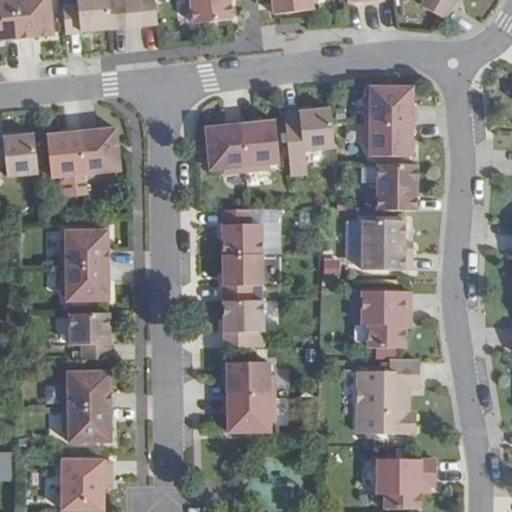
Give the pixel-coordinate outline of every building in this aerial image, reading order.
[(14,0),(0,0),(0,40),(19,38),(14,0)] [(14,0),(19,38),(53,35),(49,0),(14,0)] [(77,0),(78,5),(63,7),(66,33),(112,29),(109,2),(108,0),(77,0)] [(124,0),(109,2),(112,29),(127,27),(124,0)] [(139,0),(127,0),(124,0),(127,27),(142,25),(139,0)] [(154,0),(139,0),(142,25),(157,24),(154,0)] [(191,0),(194,24),(232,20),(230,0),(191,0)] [(312,0),(272,0),(275,14),(313,10),(312,0)] [(455,0),(424,0),(421,6),(445,20),(455,0)] [(159,48),(156,26),(138,29),(142,50),(159,48)] [(366,99),(366,122),(413,123),(415,123),(415,106),(412,106),(413,88),(371,88),(371,99),(366,99)] [(330,109),(285,114),(287,141),(291,175),(306,174),(303,151),(334,148),(332,122),(330,109)] [(241,125),(246,172),(269,169),(268,164),(280,163),(275,121),(241,125)] [(413,123),(366,122),(365,146),(370,146),(370,157),(412,157),(413,123)] [(224,126),(206,129),(211,170),(221,169),(222,174),(246,172),(241,125),(241,123),(224,124),(224,126)] [(81,132),(82,132),(87,179),(110,177),(109,172),(120,170),(116,129),(98,130),(98,128),(81,130),(81,132)] [(87,193),(87,179),(82,132),(81,132),(47,136),(51,178),(63,177),(64,195),(87,193)] [(0,165),(6,165),(7,177),(38,173),(34,135),(0,138),(0,165)] [(417,165),(378,164),(378,211),(390,211),(417,211),(417,165)] [(250,210),(222,210),(223,256),(262,256),(262,225),(250,225),(250,210)] [(405,221),(363,221),(363,271),(412,271),(412,255),(405,255),(404,242),(405,221)] [(61,242),(61,266),(109,266),(108,231),(66,232),(66,242),(61,242)] [(262,256),(223,256),(224,302),(251,301),(251,286),(263,286),(262,256)] [(324,260),(324,278),(340,278),(340,259),(324,260)] [(109,266),(61,266),(62,290),(67,290),(67,301),(109,301),(109,266)] [(411,292),(362,292),(362,325),(368,326),(368,348),(405,349),(405,328),(405,320),(411,320),(411,292)] [(251,301),(224,302),(225,348),(252,348),(252,333),(263,332),(263,301),(251,301)] [(109,314),(70,314),(70,345),(83,345),(83,360),(110,360),(109,314)] [(419,361),(390,361),(390,372),(358,372),(358,434),(415,435),(415,413),(410,413),(409,396),(406,396),(406,389),(418,389),(419,361)] [(269,363),(227,363),(228,398),(275,399),(275,374),(269,374),(269,363)] [(63,384),(64,408),(111,407),(110,372),(68,373),(68,384),(63,384)] [(275,421),(275,399),(228,398),(225,398),(226,415),(228,415),(228,433),(271,432),(270,421),(275,421)] [(111,407),(64,408),(64,432),(69,432),(69,443),(111,442),(111,407)] [(111,461),(63,460),(62,510),(104,511),(104,489),(104,477),(111,477),(111,461)] [(436,460),(378,460),(377,495),(385,495),(385,510),(421,510),(421,494),(421,486),(429,486),(435,487),(436,460)] [(282,511),(290,474),(267,469),(259,506),(282,511)]
